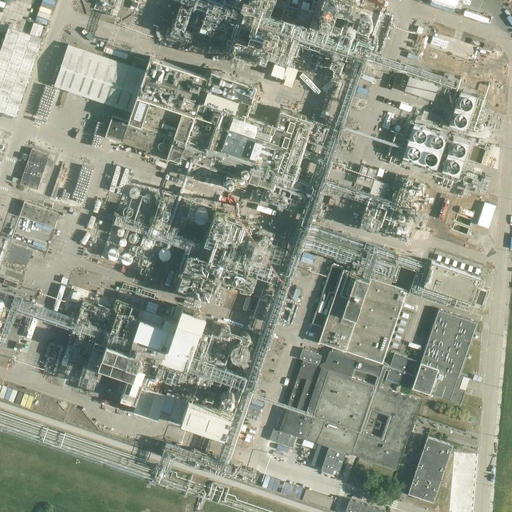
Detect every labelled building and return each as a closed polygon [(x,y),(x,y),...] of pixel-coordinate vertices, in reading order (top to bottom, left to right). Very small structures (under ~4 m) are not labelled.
[(313,30),(321,7),(315,5),(312,13),(306,11),(307,7),(299,5),(298,8),(289,5),(290,0),(184,0),(174,33),(192,39),(194,33),(276,60),(271,74),(283,77),(284,74),(287,75),(284,83),(292,86),(298,68),(324,77),(337,38),(313,30)] [(374,26),(378,13),(386,15),(389,4),(375,0),(366,0),(362,13),(368,15),(366,23),(374,26)] [(504,25),(509,10),(488,3),(483,18),(504,25)] [(0,110),(17,117),(43,39),(40,38),(30,34),(9,27),(0,51),(0,110)] [(68,43),(54,85),(132,112),(129,121),(113,115),(106,135),(122,141),(152,151),(158,131),(176,137),(176,140),(185,143),(181,154),(274,186),(278,173),(292,177),(305,139),(322,144),(329,123),(314,117),(313,120),(281,109),(275,124),(247,115),(249,108),(254,110),(257,101),(252,99),(256,86),(257,85),(211,70),(211,71),(209,76),(151,56),(146,70),(68,43)] [(405,90),(433,100),(438,85),(410,76),(405,90)] [(449,124),(465,129),(476,97),(461,91),(449,124)] [(398,156),(436,169),(448,134),(410,121),(398,156)] [(469,143),(453,137),(442,170),(458,175),(469,143)] [(46,165),(52,167),(54,161),(48,159),(49,154),(32,149),(30,155),(24,153),(22,158),(28,161),(22,179),(14,176),(13,181),(37,189),(46,165)] [(76,206),(89,164),(66,157),(53,199),(76,206)] [(481,180),(489,182),(490,178),(483,175),(484,173),(465,166),(462,166),(459,174),(464,176),(462,180),(465,181),(463,186),(482,192),(483,187),(479,186),(481,180)] [(406,190),(374,180),(363,213),(395,224),(396,221),(412,227),(420,204),(404,198),(406,190)] [(20,215),(54,227),(59,213),(25,201),(20,215)] [(488,227),(496,206),(485,202),(477,223),(488,227)] [(194,235),(182,271),(177,285),(214,297),(218,283),(250,294),(262,258),(251,255),(259,229),(235,221),(236,218),(225,215),(227,212),(216,208),(209,228),(188,221),(184,232),(194,235)] [(432,261),(424,284),(472,301),(482,304),(487,291),(476,287),(480,277),(432,261)] [(325,362),(320,364),(319,366),(303,360),(280,430),(274,428),(270,439),(292,447),(296,435),(305,438),(318,443),(311,464),(322,467),(321,469),(332,473),(334,467),(340,469),(345,452),(397,470),(420,400),(380,387),(386,369),(389,370),(386,379),(409,387),(418,361),(394,353),(390,365),(388,365),(388,364),(383,362),(407,290),(344,268),(332,264),(312,323),(324,327),(319,341),(335,347),(334,352),(329,351),(326,362),(325,362)] [(71,300),(78,303),(82,292),(74,289),(71,300)] [(86,291),(64,356),(127,377),(121,397),(136,402),(142,383),(212,406),(234,341),(86,291)] [(412,388),(460,404),(465,390),(459,388),(463,377),(459,375),(477,322),(438,309),(412,388)] [(322,355),(303,349),(299,358),(319,365),(322,355)] [(134,410),(147,415),(156,390),(143,385),(134,410)] [(171,411),(196,419),(201,403),(168,391),(161,409),(171,412),(171,411)] [(428,438),(409,495),(435,504),(454,447),(428,438)] [(458,453),(453,511),(471,511),(476,454),(458,453)] [(303,488),(285,482),(281,492),(300,499),(303,488)] [(334,499),(306,489),(303,499),(330,509),(334,499)] [(384,511),(350,500),(346,511),(384,511)]
